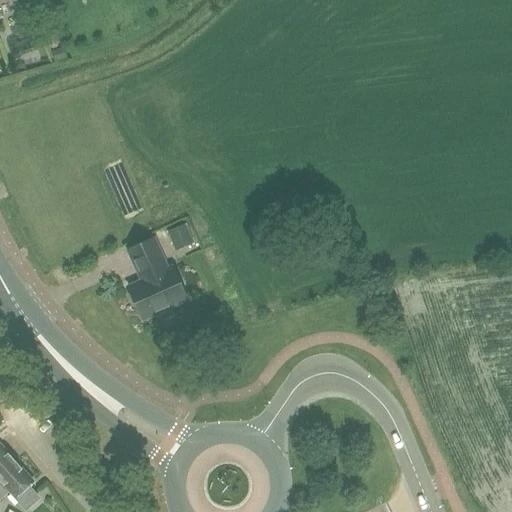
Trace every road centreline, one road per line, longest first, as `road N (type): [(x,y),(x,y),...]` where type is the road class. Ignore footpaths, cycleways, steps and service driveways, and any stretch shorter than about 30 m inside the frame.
road 1 (secondary): [(200,440),(155,421),(91,372),(43,327),(0,263)]
road 2 (unclassified): [(424,496),(390,416),(336,374),(293,390),(258,442)]
road 3 (secondary): [(0,293),(65,384),(175,475)]
road 4 (residential): [(94,511),(29,444),(0,391)]
